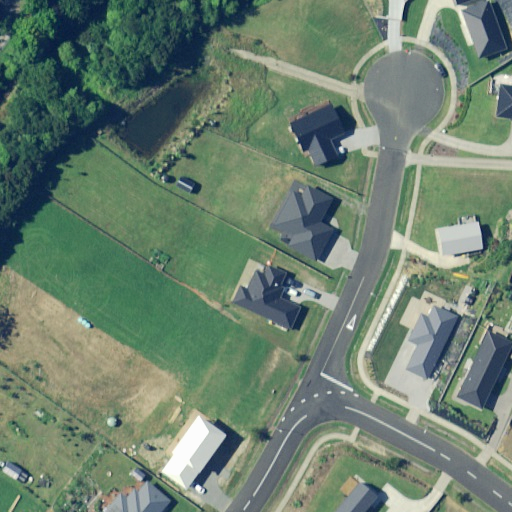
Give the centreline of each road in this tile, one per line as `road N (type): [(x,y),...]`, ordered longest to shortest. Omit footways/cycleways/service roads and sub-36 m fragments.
road 1 (residential): [(322,409),(319,374),(364,272),(391,158)]
road 2 (residential): [(511,506),(375,420),(344,406),(322,409)]
road 3 (residential): [(400,91),(352,90),(215,47)]
road 4 (residential): [(241,511),(302,416),(322,409)]
road 5 (residential): [(511,166),(391,158)]
